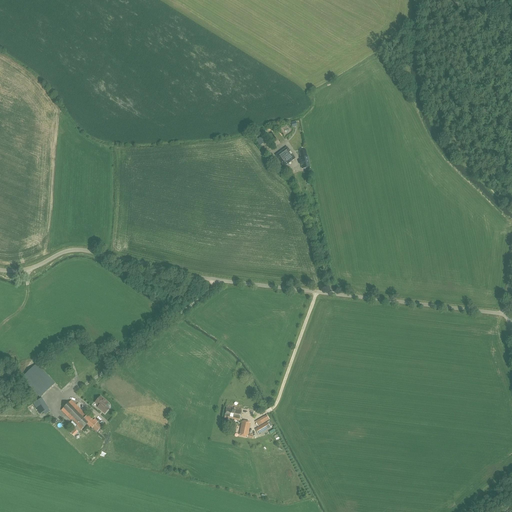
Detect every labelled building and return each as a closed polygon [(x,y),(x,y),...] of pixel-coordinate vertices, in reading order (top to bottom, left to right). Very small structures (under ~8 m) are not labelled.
[(261,136),(256,140),(260,145),(265,141),(261,136)] [(291,162),(295,158),(287,147),(276,155),(284,167),(288,163),(289,164),(291,162)] [(305,150),(300,151),(301,158),(300,158),(301,162),(300,162),(301,165),(302,165),(302,169),(310,167),(308,156),(307,156),(305,150)] [(40,397),(55,383),(36,364),(22,377),(40,397)] [(108,403),(101,396),(95,402),(99,406),(98,407),(105,413),(109,409),(106,406),(108,403)] [(45,414),(50,411),(49,409),(49,408),(42,398),(34,403),(40,414),(44,412),(45,414)] [(61,410),(74,423),(84,413),(71,400),(61,410)] [(240,420),(242,410),(227,407),(225,417),(240,420)] [(84,413),(74,423),(81,430),(87,424),(97,432),(102,427),(92,418),(92,419),(87,415),(84,413)] [(125,420),(119,414),(107,426),(113,432),(125,420)] [(258,427),(269,420),(266,415),(264,416),(255,421),(258,427)] [(247,436),(250,423),(242,421),(240,434),(247,436)] [(259,434),(271,427),(272,426),(269,421),(268,422),(255,429),(259,434)]
